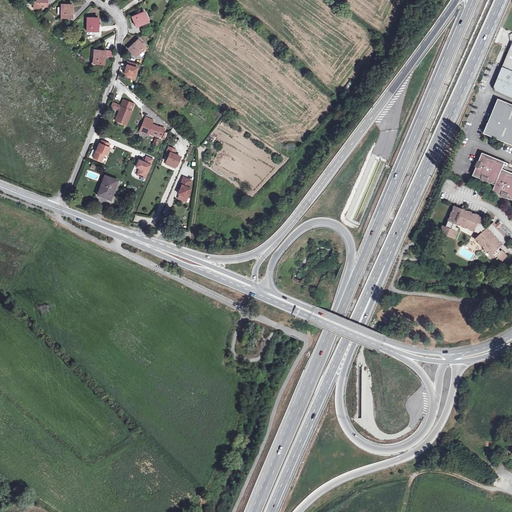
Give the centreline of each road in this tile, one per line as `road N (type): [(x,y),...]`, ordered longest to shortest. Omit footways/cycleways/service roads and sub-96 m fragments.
road 1 (motorway): [(472,0),(291,426)]
road 2 (motorway): [(433,409),(408,444),(375,449),(351,435),(339,395),(455,101)]
road 3 (motorway): [(270,511),(455,101)]
road 4 (motorway): [(264,287),(275,256),(309,224),(338,226),(351,247),(291,426)]
road 5 (motorway): [(456,0),(277,239)]
road 6 (residential): [(58,209),(117,54),(116,15),(93,0)]
road 7 (motorway): [(297,511),(334,482),(423,446),(443,418),(455,378)]
road 8 (secondary): [(58,209),(256,292)]
road 9 (secondary): [(442,352),(383,339),(264,287)]
road 10 (secondary): [(256,292),(381,346)]
road 11 (track): [(403,511),(417,473),(437,470),(510,489)]
road 12 (motorway): [(277,239),(222,260),(153,243)]
